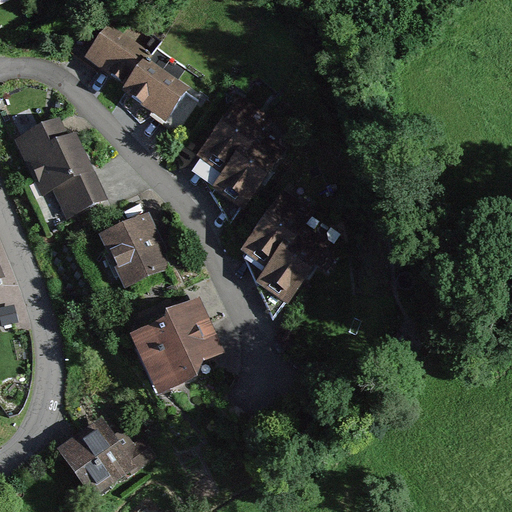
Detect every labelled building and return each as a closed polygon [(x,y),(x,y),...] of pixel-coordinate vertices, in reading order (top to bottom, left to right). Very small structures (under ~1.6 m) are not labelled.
[(155,57),(113,31),(90,67),(127,93),(155,57)] [(194,88),(155,57),(127,93),(166,123),(194,88)] [(267,121),(240,103),(202,161),(225,176),(242,151),(245,153),(257,136),(267,121)] [(60,126),(20,145),(60,230),(112,206),(81,140),(69,145),(60,126)] [(281,152),(257,136),(245,153),(242,151),(225,176),(216,190),(243,208),(281,152)] [(311,217),(285,198),(246,253),(272,272),(301,230),(311,217)] [(146,221),(109,239),(135,292),(172,274),(146,221)] [(326,248),(301,230),(272,272),(262,286),(286,303),(326,248)] [(0,252),(0,289),(13,284),(0,252)] [(202,309),(141,337),(171,401),(232,373),(202,309)] [(114,416),(69,454),(102,492),(147,455),(114,416)]
